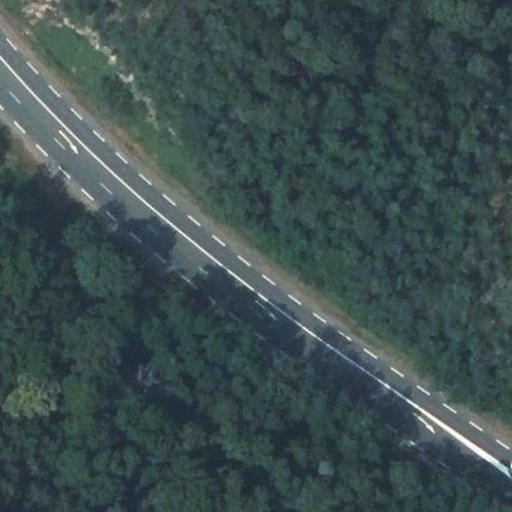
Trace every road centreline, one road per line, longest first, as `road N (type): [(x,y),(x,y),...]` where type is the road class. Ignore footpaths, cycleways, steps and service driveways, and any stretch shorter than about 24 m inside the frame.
road 1 (primary): [(290,314),(126,192),(0,55)]
road 2 (primary): [(290,314),(511,487)]
road 3 (primary): [(511,471),(290,314)]
